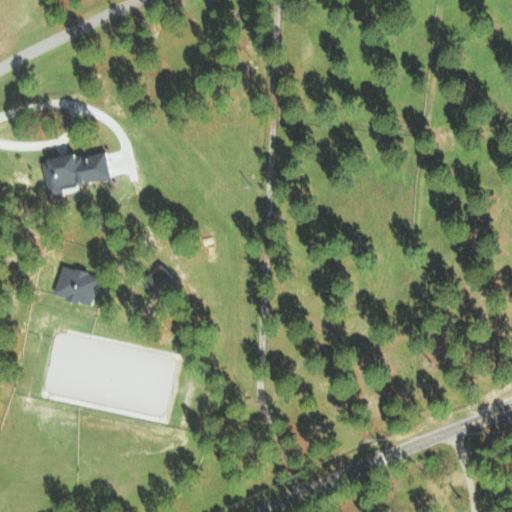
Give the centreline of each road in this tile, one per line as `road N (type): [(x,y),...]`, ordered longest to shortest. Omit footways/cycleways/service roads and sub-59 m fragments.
road 1 (tertiary): [(257,511),(511,405)]
road 2 (residential): [(0,67),(139,0)]
